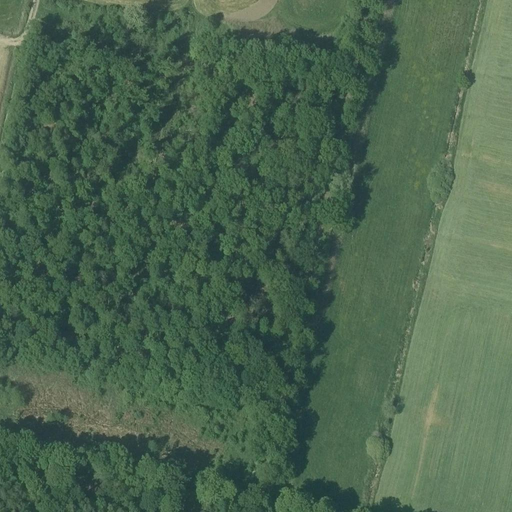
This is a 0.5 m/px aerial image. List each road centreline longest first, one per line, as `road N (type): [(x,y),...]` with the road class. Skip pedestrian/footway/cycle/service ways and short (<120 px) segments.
road 1 (track): [(255,511),(364,0)]
road 2 (track): [(0,468),(211,511)]
